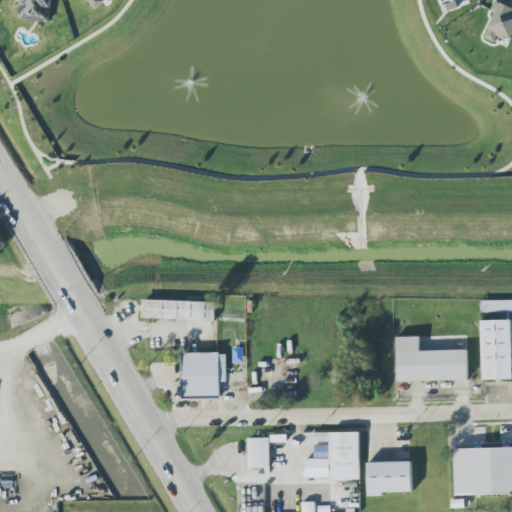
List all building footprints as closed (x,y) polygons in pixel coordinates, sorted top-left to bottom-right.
[(52,0),(20,0),(19,19),(51,21),(52,0)] [(87,0),(96,9),(104,1),(103,0),(87,0)] [(458,0),(451,0),(445,0),(445,9),(458,9),(458,0)] [(511,40),(511,38),(511,5),(500,0),(495,0),(490,11),(495,14),(484,37),(495,42),(499,34),(511,40)] [(216,321),(217,302),(143,300),(142,318),(216,321)] [(511,301),(480,301),(480,313),(511,313),(511,301)] [(478,321),(479,379),(508,379),(507,320),(478,321)] [(394,337),(394,381),(464,380),(464,351),(417,351),(417,337),(394,337)] [(184,353),(186,398),(223,397),(223,382),(229,381),(228,354),(222,355),(222,352),(184,353)] [(315,433),(316,442),(331,442),(333,480),(363,480),(362,432),(315,433)] [(250,438),(250,469),(273,468),(272,438),(250,438)] [(511,447),(451,449),(453,496),(511,494),(511,447)] [(371,463),(372,496),(387,495),(387,492),(416,492),(415,462),(371,463)]
